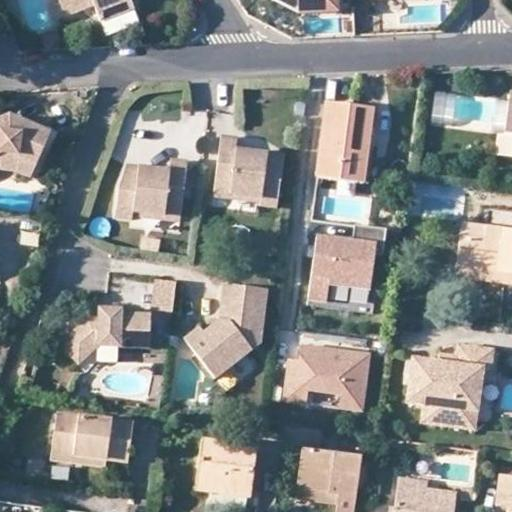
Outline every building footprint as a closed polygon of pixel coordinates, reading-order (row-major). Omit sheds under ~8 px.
[(65,12),(67,17),(68,18),(95,8),(99,18),(133,5),(131,0),(60,0),(61,2),(53,5),(56,15),(65,12)] [(295,11),(298,11),(297,0),(275,0),(295,11)] [(297,0),(298,11),(334,9),(333,0),(297,0)] [(136,11),(133,5),(99,18),(102,24),(136,11)] [(58,20),(67,17),(65,12),(56,15),(58,20)] [(363,146),(369,147),(374,109),(327,102),(317,176),(359,182),(363,146)] [(0,155),(14,155),(36,165),(49,134),(10,116),(0,120),(0,155)] [(265,167),(267,155),(235,151),(237,140),(219,138),(212,194),(259,200),(259,206),(276,208),(282,169),(265,167)] [(370,183),(374,148),(369,147),(363,146),(359,182),(370,183)] [(31,177),(36,165),(14,155),(0,155),(0,170),(13,170),(31,177)] [(283,157),(267,155),(265,167),(282,169),(283,157)] [(167,173),(136,169),(135,180),(120,179),(116,190),(113,218),(131,220),(132,213),(179,219),(186,164),(168,162),(167,173)] [(124,167),(120,179),(135,180),(136,169),(124,167)] [(383,255),(387,229),(356,225),(354,242),(326,239),(323,258),(314,257),(308,299),(327,301),(330,283),(371,288),(375,254),(383,255)] [(466,225),(465,235),(489,238),(490,230),(490,228),(466,225)] [(489,238),(465,235),(460,268),(511,274),(511,233),(490,230),(489,238)] [(511,289),(511,274),(460,268),(458,282),(511,289)] [(155,282),(151,309),(171,311),(174,284),(155,282)] [(234,307),(236,288),(227,287),(225,306),(234,307)] [(231,325),(223,324),(208,334),(204,328),(189,340),(219,379),(263,346),(269,292),(236,288),(234,307),(231,325)] [(231,325),(234,307),(225,306),(223,324),(231,325)] [(127,313),(113,313),(113,322),(104,322),(93,322),(65,347),(84,368),(103,351),(155,352),(156,319),(127,318),(127,313)] [(104,313),(104,322),(113,322),(113,313),(104,313)] [(366,412),(373,356),(304,347),(302,361),(292,360),(287,402),(309,405),(311,391),(344,396),(342,409),(366,412)] [(442,364),(414,361),(409,405),(426,407),(424,425),(465,430),(467,412),(480,414),(486,370),(493,371),(496,352),(461,347),(459,359),(458,366),(442,364)] [(442,364),(458,366),(459,359),(443,357),(442,364)] [(478,432),(480,414),(467,412),(465,430),(478,432)] [(76,457),(109,462),(130,464),(135,424),(59,414),(55,450),(77,453),(76,457)] [(313,444),(315,430),(286,427),(284,445),(298,447),(298,443),(313,444)] [(323,431),(315,430),(313,444),(322,446),(323,431)] [(258,445),(203,439),(197,489),(250,497),(258,445)] [(108,469),(109,462),(76,457),(77,453),(55,450),(53,462),(108,469)] [(341,495),(339,507),(338,511),(356,511),(364,459),(305,451),(299,489),(341,495)] [(511,511),(511,476),(500,474),(495,505),(508,507),(507,511),(511,511)] [(403,479),(401,489),(430,494),(430,490),(431,483),(403,479)] [(298,501),(339,507),(341,495),(299,489),(298,501)] [(457,511),(460,494),(430,490),(430,494),(401,489),(397,511),(457,511)]
